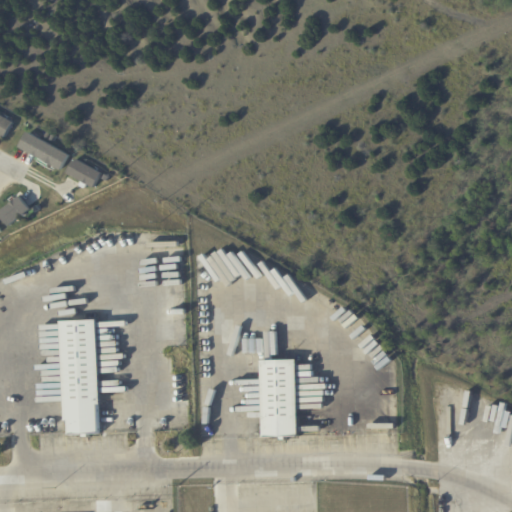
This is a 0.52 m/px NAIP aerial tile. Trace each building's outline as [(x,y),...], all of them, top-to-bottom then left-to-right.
[(0,134),(0,113),(15,122),(6,138),(0,134)] [(57,168),(22,148),(30,134),(71,156),(63,171),(57,168)] [(68,174),(95,186),(102,171),(76,159),(68,174)] [(0,209),(19,194),(29,206),(9,223),(0,213),(0,209)] [(68,422),(63,322),(84,321),(82,289),(93,288),(94,321),(100,320),(104,405),(100,405),(101,434),(91,435),(91,438),(85,439),(84,435),(71,436),(71,422),(68,422)] [(262,361),(298,360),(300,437),(289,437),(289,441),(281,441),(281,438),(264,438),(262,361)]
